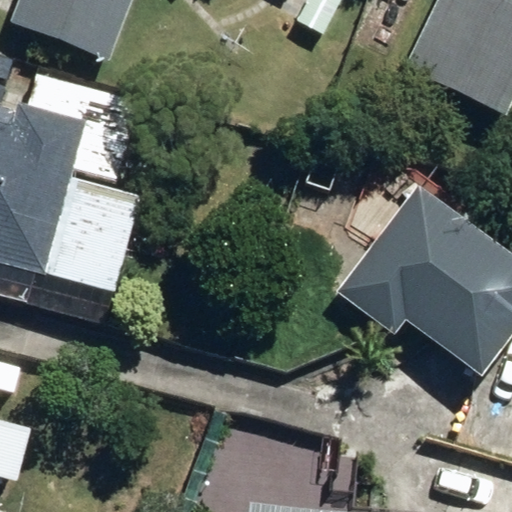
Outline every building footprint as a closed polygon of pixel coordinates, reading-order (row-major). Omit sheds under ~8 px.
[(20,0),(14,15),(110,53),(130,0),(20,0)] [(310,0),(306,7),(331,21),(342,0),(310,0)] [(388,28),(398,0),(369,0),(363,20),(388,28)] [(511,0),(435,0),(407,61),(508,110),(511,101),(511,0)] [(0,296),(72,315),(80,286),(114,295),(140,197),(65,176),(67,166),(116,178),(137,97),(37,72),(28,106),(18,104),(16,112),(0,107),(0,296)] [(405,322),(481,379),(511,336),(511,255),(419,186),(337,295),(393,336),(405,322)]
